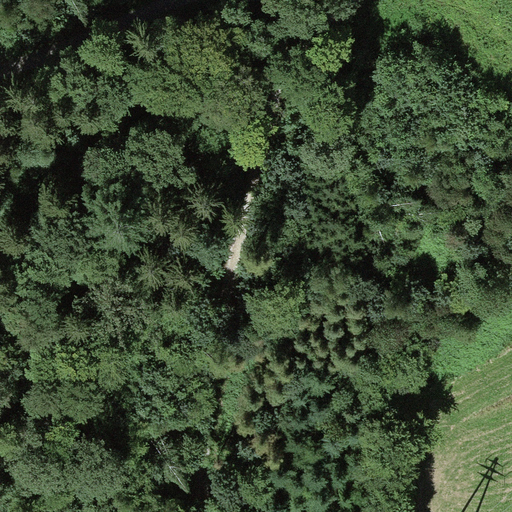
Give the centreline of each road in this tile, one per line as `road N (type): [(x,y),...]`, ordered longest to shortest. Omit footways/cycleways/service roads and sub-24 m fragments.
road 1 (track): [(202,511),(205,415),(229,273),(273,87),(322,0)]
road 2 (track): [(169,0),(0,68)]
